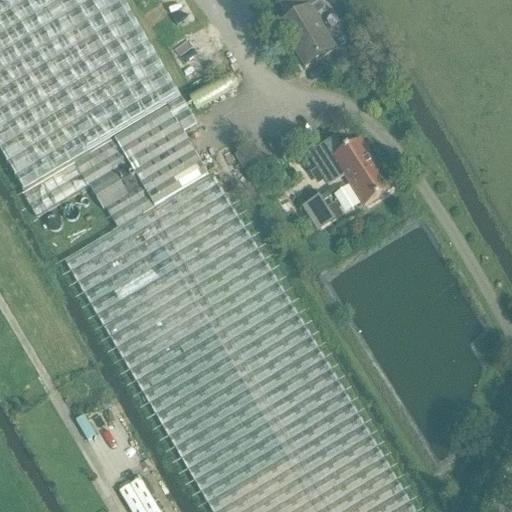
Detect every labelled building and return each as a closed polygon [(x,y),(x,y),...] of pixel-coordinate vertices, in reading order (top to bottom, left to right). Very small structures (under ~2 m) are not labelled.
[(304,68),(336,50),(310,7),(322,0),(288,0),(280,5),(288,19),(279,24),(304,68)] [(198,36),(172,51),(182,69),(208,54),(198,36)] [(128,166),(89,189),(103,213),(142,189),(154,210),(208,179),(203,170),(182,136),(167,112),(115,143),(128,166)] [(320,149),(309,155),(328,185),(330,188),(347,177),(366,207),(391,192),(389,189),(361,144),(344,155),(335,139),(328,143),(320,149)] [(266,166),(253,146),(236,158),(248,177),(266,166)] [(318,199),(304,208),(321,233),(334,224),(318,199)] [(161,511),(142,479),(119,493),(130,511),(161,511)]
